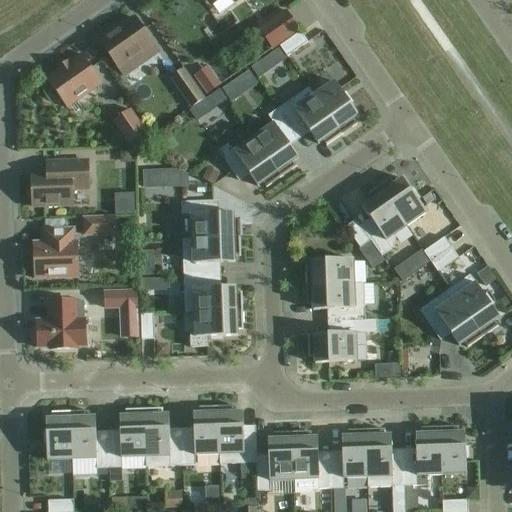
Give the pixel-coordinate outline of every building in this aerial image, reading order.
[(300,32),(286,12),(260,31),(273,50),(300,32)] [(120,71),(154,47),(134,19),(115,33),(114,31),(99,41),(120,71)] [(280,48),(288,58),(308,44),(301,33),(280,48)] [(67,110),(102,85),(82,56),(70,64),(69,62),(57,70),(58,73),(47,80),(53,89),(49,92),(57,104),(61,101),(67,110)] [(262,94),(267,73),(250,69),(245,90),(262,94)] [(170,79),(191,109),(205,99),(183,70),(170,79)] [(211,73),(198,82),(207,94),(220,85),(211,73)] [(309,89),(342,137),(357,126),(354,120),(357,118),(358,118),(359,117),(335,83),(315,97),(309,89)] [(327,147),(342,137),(309,89),(279,110),(293,131),(303,124),(318,146),(320,145),(320,144),(323,142),(327,147)] [(113,123),(128,146),(147,132),(131,109),(113,123)] [(283,138),(293,131),(279,110),(269,117),(274,126),(254,140),(282,179),(297,168),(293,163),(297,160),(297,161),(299,160),(283,138)] [(254,140),(250,132),(219,153),(233,173),(243,167),(258,187),(263,184),(267,189),(282,179),(254,140)] [(47,164),(48,176),(32,177),(33,209),(73,207),(72,191),(89,191),(88,163),(47,164)] [(112,166),(111,197),(126,198),(127,166),(112,166)] [(379,189),(406,228),(427,214),(403,180),(402,181),(398,184),(394,178),(379,189)] [(387,242),(406,228),(379,189),(364,200),(368,205),(364,208),(364,207),(362,208),(377,230),(367,237),(382,258),(392,251),(387,242)] [(182,217),(183,241),(240,239),(240,220),(233,220),(233,216),(234,216),(233,214),(207,216),(207,203),(181,204),(182,217)] [(84,220),(85,237),(115,236),(115,219),(84,220)] [(382,258),(367,237),(356,221),(346,229),(361,250),(371,242),(382,258)] [(34,245),(35,257),(36,281),(79,279),(77,243),(74,244),(74,231),(45,232),(45,245),(34,245)] [(184,278),(209,277),(209,265),(235,264),(235,262),(234,258),(241,258),(240,239),(183,241),(184,278)] [(431,263),(452,249),(445,239),(424,253),(431,263)] [(452,249),(431,263),(438,274),(459,260),(452,249)] [(153,254),(141,254),(142,277),(154,277),(153,254)] [(306,287),(354,286),(353,261),(312,262),(312,264),(312,269),(306,269),(306,287)] [(404,267),(394,274),(401,284),(411,277),(404,267)] [(195,314),(243,313),(242,294),(236,294),(236,290),(236,288),(210,289),(209,277),(184,278),(185,315),(195,314)] [(450,291),(483,338),(498,328),(495,322),(498,320),(499,320),(500,319),(471,277),(450,291)] [(340,323),(366,322),(365,317),(364,285),(354,286),(306,287),(307,306),(314,306),(314,310),(313,310),(313,312),(340,311),(340,323)] [(468,349),(483,338),(450,291),(420,312),(434,333),(444,326),(459,348),(461,347),(460,346),(464,344),(468,349)] [(138,338),(136,293),(106,294),(107,310),(121,310),(122,339),(138,338)] [(76,302),(49,303),(49,322),(38,323),(38,329),(35,329),(34,331),(34,341),(36,343),(38,343),(38,350),(50,350),(51,351),(78,350),(77,348),(87,348),(86,321),(85,321),(84,303),(76,303),(76,302)] [(243,313),(195,314),(196,328),(188,328),(189,339),(238,337),(237,332),(244,331),(243,313)] [(154,316),(141,316),(142,342),(155,341),(154,316)] [(378,334),(378,322),(366,322),(340,323),(340,335),(308,336),(309,359),(315,359),(315,365),(368,363),(367,335),(378,334)] [(257,465),(257,468),(256,440),(244,440),(243,414),(241,414),(237,415),(237,408),(218,409),(220,456),(220,466),(257,465)] [(195,457),(220,456),(218,409),(199,409),(200,416),(195,416),(194,416),(194,442),(182,442),(183,468),(196,467),(195,457)] [(122,460),(146,459),(144,411),(126,412),(126,418),(122,419),(122,418),(120,418),(121,445),(109,445),(109,470),(122,470),(122,460)] [(183,468),(182,442),(170,443),(169,416),(168,416),(168,417),(163,417),(163,411),(144,411),(146,459),(146,469),(183,468)] [(109,470),(109,445),(96,445),(96,419),(94,419),(94,420),(90,420),(89,413),(71,414),(72,462),(96,461),(97,471),(109,470)] [(47,462),(72,462),(71,414),(52,414),(52,421),(48,421),(46,421),(47,462)] [(440,429),(442,477),(467,476),(465,434),(464,434),(464,435),(459,435),(459,428),(440,429)] [(418,478),(442,477),(440,429),(422,430),(422,436),(417,436),(416,436),(417,462),(405,463),(405,488),(418,488),(418,478)] [(385,430),(366,431),(367,432),(368,480),(369,490),(393,489),(393,511),(405,511),(404,463),(393,463),(392,437),(385,438),(385,430)] [(344,480),(368,480),(367,432),(348,432),(348,439),(344,439),(344,438),(342,438),(343,465),(331,465),(332,491),(344,490),(344,480)] [(270,483),(294,482),(293,434),(274,435),(275,441),(270,442),(270,441),(268,441),(269,467),(257,468),(257,465),(258,493),(270,493),(270,483)] [(332,491),(331,465),(319,466),(318,440),(316,440),(312,440),(312,434),(293,434),(294,482),(319,481),(319,491),(332,491)] [(74,511),(74,502),(48,503),(48,511),(74,511)] [(468,511),(468,503),(468,502),(443,503),(443,511),(468,511)]
